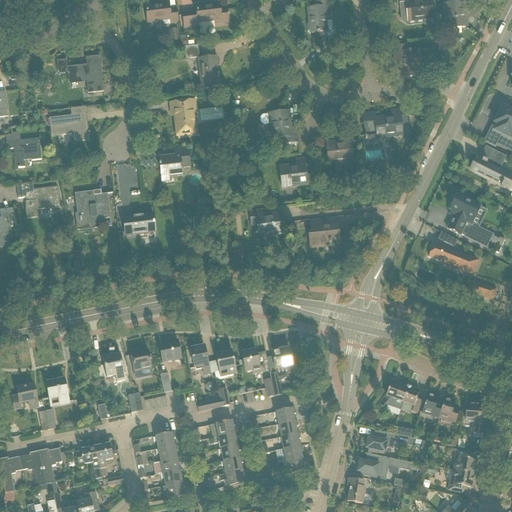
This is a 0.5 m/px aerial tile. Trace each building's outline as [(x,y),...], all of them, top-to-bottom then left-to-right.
[(432,12),(436,12),(435,5),(431,5),(430,0),(420,0),(414,1),(413,0),(399,0),(401,20),(405,22),(409,22),(408,18),(416,17),(416,20),(424,19),(424,23),(427,26),(434,25),(432,12)] [(448,4),(444,5),(447,29),(466,27),(464,10),(470,9),(468,0),(452,0),(447,1),(448,4)] [(330,19),(328,1),(316,2),(316,8),(308,9),(310,24),(307,25),(307,32),(310,32),(311,33),(326,31),(324,19),(330,19)] [(177,19),(176,9),(169,9),(168,3),(145,6),(147,23),(157,21),(163,21),(163,25),(170,24),(178,23),(177,19)] [(182,14),(184,29),(199,27),(198,23),(215,21),(215,25),(228,23),(226,9),(219,10),(218,3),(196,6),(196,12),(182,14)] [(394,4),(385,5),(387,15),(395,14),(394,4)] [(169,29),(171,41),(179,40),(178,28),(169,29)] [(184,47),(186,60),(199,58),(197,46),(184,47)] [(392,47),(394,61),(400,61),(402,78),(421,76),(419,51),(407,52),(407,46),(392,47)] [(56,62),(57,71),(57,73),(67,72),(68,83),(86,81),(87,94),(103,92),(99,56),(85,58),(86,65),(67,68),(66,60),(56,62)] [(198,60),(201,87),(219,85),(216,58),(198,60)] [(174,117),(177,138),(195,136),(191,110),(195,109),(194,101),(170,104),(172,117),(174,117)] [(49,119),(51,137),(74,135),(75,143),(89,141),(85,107),(70,109),(71,116),(49,119)] [(200,121),(224,120),(223,108),(200,109),(200,121)] [(495,121),(493,123),(497,125),(494,131),(501,135),(496,146),(511,153),(511,139),(509,138),(511,133),(511,112),(502,108),(499,115),(498,114),(497,117),(496,116),(496,117),(495,120),(494,120),(494,121),(495,121)] [(400,125),(407,124),(405,109),(391,111),(392,117),(375,119),(374,113),(362,114),(365,140),(402,135),(400,125)] [(260,121),(260,122),(261,124),(262,125),(264,125),(270,124),(272,139),(283,138),(283,144),(298,142),(296,129),(290,129),(288,112),(269,115),(263,115),(261,116),(260,117),(260,119),(260,121)] [(326,145),(327,155),(328,164),(353,161),(352,150),(358,149),(356,135),(342,137),(343,143),(326,145)] [(41,160),(39,139),(5,143),(6,150),(13,150),(15,169),(24,168),(24,162),(23,161),(31,160),(31,161),(41,160)] [(159,159),(162,182),(170,181),(170,177),(182,176),(181,168),(190,167),(188,156),(187,149),(174,150),(175,157),(168,158),(159,159)] [(470,171),(501,187),(500,188),(502,189),(502,188),(509,191),(511,185),(511,176),(499,170),(506,157),(494,152),(488,165),(486,164),(487,163),(483,161),(482,162),(476,159),(470,171)] [(307,185),(305,174),(311,173),(310,159),(296,160),(297,166),(279,168),(282,188),(307,185)] [(60,208),(57,187),(55,188),(29,191),(29,185),(26,185),(16,186),(18,199),(24,199),(27,218),(37,217),(38,216),(37,211),(57,209),(60,208)] [(77,215),(79,214),(79,218),(79,222),(80,222),(81,231),(92,230),(92,227),(102,226),(101,218),(110,217),(107,194),(94,196),(93,192),(74,194),(77,215)] [(456,196),(455,198),(454,197),(450,204),(452,204),(449,211),(451,212),(449,215),(453,217),(447,229),(460,236),(460,235),(464,237),(464,238),(486,248),(492,235),(471,224),(479,207),(456,196)] [(0,215),(0,218),(0,248),(13,247),(10,228),(16,227),(15,219),(14,209),(0,210),(0,215)] [(249,212),(250,221),(251,226),(257,226),(259,237),(283,234),(282,224),(281,215),(264,217),(263,211),(249,212)] [(214,213),(212,221),(222,223),(224,216),(214,213)] [(125,237),(130,236),(141,235),(155,233),(153,216),(139,218),(139,216),(123,218),(125,237)] [(309,235),(309,239),(310,249),(321,247),(331,247),(331,242),(339,241),(336,219),(326,221),(310,222),(311,235),(309,235)] [(441,233),(437,240),(454,248),(457,241),(441,233)] [(446,266),(464,274),(470,258),(460,254),(433,244),(428,257),(446,265),(446,266)] [(82,268),(80,252),(72,253),(74,269),(82,268)] [(468,280),(464,292),(478,297),(479,295),(484,297),(483,298),(492,301),(494,297),(493,297),(494,292),(495,293),(496,290),(482,285),(482,284),(468,280)] [(159,345),(162,363),(181,359),(177,341),(159,345)] [(190,350),(194,369),(202,367),(204,375),(209,374),(204,347),(190,350)] [(275,370),(287,367),(288,374),(294,373),(289,349),(271,352),(275,370)] [(129,351),(134,373),(151,369),(148,352),(138,354),(137,350),(129,351)] [(241,354),(245,372),(252,371),(252,374),(264,372),(262,363),(258,364),(255,351),(241,354)] [(236,374),(231,352),(215,355),(219,372),(215,373),(214,374),(215,379),(218,380),(227,378),(226,376),(227,376),(236,374)] [(102,357),(106,379),(115,377),(116,383),(125,381),(119,354),(102,357)] [(270,375),(271,380),(274,397),(281,396),(277,373),(270,375)] [(160,376),(163,394),(171,392),(167,374),(160,376)] [(46,383),(49,397),(49,400),(51,408),(69,404),(64,380),(46,383)] [(274,397),(271,380),(264,381),(267,399),(274,397)] [(401,411),(403,403),(410,384),(405,383),(404,385),(391,381),(386,395),(378,404),(382,408),(385,405),(401,411)] [(403,403),(413,407),(411,412),(417,414),(421,401),(416,399),(419,391),(413,389),(414,386),(410,384),(403,403)] [(16,389),(18,397),(11,398),(14,411),(21,409),(20,404),(30,402),(31,410),(38,408),(33,386),(16,389)] [(218,391),(220,400),(221,408),(229,406),(226,389),(218,391)] [(139,394),(133,395),(137,413),(143,412),(139,394)] [(422,413),(438,418),(442,405),(436,404),(438,397),(427,394),(422,413)] [(137,413),(133,395),(127,396),(131,414),(137,413)] [(442,405),(438,418),(455,423),(459,410),(453,409),(455,402),(444,399),(442,405)] [(221,408),(220,400),(196,405),(198,413),(221,408)] [(98,407),(100,421),(107,420),(104,405),(98,407)] [(483,434),(485,417),(482,417),(482,406),(466,405),(465,422),(472,422),(472,433),(473,433),(473,438),(482,439),(482,434),(483,434)] [(276,418),(278,426),(294,422),(293,415),(295,414),(294,409),(292,410),(292,409),(275,413),(273,414),(274,418),(276,418)] [(52,411),(45,412),(48,431),(55,429),(52,411)] [(48,431),(45,412),(38,413),(42,432),(48,431)] [(209,426),(212,439),(234,434),(233,427),(235,426),(234,421),(232,422),(232,421),(209,426)] [(279,430),(280,438),(297,435),(297,434),(296,428),(298,426),(297,422),(294,422),(278,426),(275,426),(276,431),(279,430)] [(370,450),(370,453),(377,454),(383,455),(385,448),(392,449),(393,443),(411,447),(413,439),(373,431),(372,431),(374,432),(373,439),(368,438),(365,449),(370,450)] [(156,442),(157,450),(174,447),(174,446),(173,440),(175,438),(174,434),(172,434),(155,437),(155,438),(152,438),(153,442),(156,442)] [(219,444),(220,450),(237,447),(237,446),(235,440),(238,438),(237,434),(234,434),(212,439),(213,445),(219,444)] [(281,442),(283,450),(299,447),(298,440),(300,439),(299,434),(297,434),(297,435),(280,438),(278,439),(279,443),(281,442)] [(422,442),(420,448),(430,450),(431,444),(422,442)] [(431,449),(443,452),(444,446),(433,443),(431,449)] [(109,444),(95,447),(100,470),(106,468),(105,462),(113,460),(109,444)] [(158,454),(160,462),(177,459),(175,452),(178,451),(177,446),(174,446),(174,447),(157,450),(155,450),(156,455),(158,454)] [(221,455),(223,462),(239,459),(238,452),(240,451),(239,446),(237,446),(237,447),(220,450),(218,451),(219,455),(221,455)] [(283,454),(285,463),(302,459),(301,452),(303,451),(302,446),(299,447),(283,450),(280,451),(281,455),(283,454)] [(92,464),(95,480),(101,479),(99,470),(100,470),(95,447),(80,450),(81,452),(76,453),(78,467),(92,464)] [(48,450),(38,452),(45,486),(55,484),(51,467),(56,466),(56,464),(62,463),(59,449),(48,451),(48,450)] [(456,451),(452,471),(475,476),(477,462),(472,461),(474,454),(456,451)] [(29,455),(18,458),(21,471),(27,470),(27,471),(32,471),(36,488),(45,486),(38,452),(29,454),(29,455)] [(366,455),(364,462),(359,461),(357,472),(362,473),(361,476),(369,478),(369,477),(384,480),(386,472),(384,471),(385,467),(408,472),(410,464),(364,454),(364,455),(366,455)] [(21,471),(18,458),(8,460),(7,458),(0,459),(0,472),(4,494),(14,492),(11,475),(16,474),(15,472),(21,471)] [(161,467),(162,475),(179,471),(178,464),(180,463),(179,458),(177,459),(160,462),(157,463),(158,467),(161,467)] [(224,467),(225,475),(242,471),(240,464),(243,463),(242,458),(239,459),(223,462),(223,463),(220,463),(221,468),(224,467)] [(302,459),(285,463),(283,463),(284,468),(286,467),(288,475),(304,472),(303,465),(305,463),(304,459),(302,459)] [(163,479),(165,487),(182,484),(182,483),(180,477),(183,475),(182,471),(179,471),(162,475),(160,475),(161,480),(163,479)] [(242,471),(225,475),(219,476),(220,482),(226,481),(228,488),(244,484),(243,477),(245,475),(244,471),(242,471)] [(475,476),(452,471),(448,491),(465,495),(467,488),(472,489),(475,476)] [(107,480),(108,487),(123,484),(122,477),(107,480)] [(365,489),(362,488),(363,482),(348,479),(347,486),(350,487),(347,502),(362,505),(365,489)] [(393,486),(402,488),(403,481),(394,479),(393,486)] [(182,484),(165,487),(162,488),(163,492),(166,491),(167,500),(184,496),(183,489),(185,488),(184,483),(182,483),(182,484)] [(85,502),(76,504),(77,511),(94,511),(99,511),(95,493),(84,496),(85,502)] [(53,496),(54,501),(56,511),(56,510),(63,509),(60,494),(53,496)] [(41,511),(41,509),(34,510),(34,511),(56,511),(54,501),(47,503),(48,511),(41,511)] [(77,511),(76,504),(75,501),(68,502),(70,510),(62,511),(77,511)] [(457,501),(450,509),(447,506),(442,511),(475,511),(464,502),(461,505),(457,501)]
